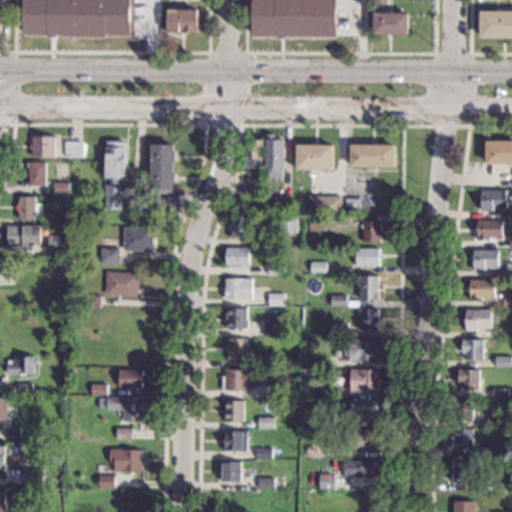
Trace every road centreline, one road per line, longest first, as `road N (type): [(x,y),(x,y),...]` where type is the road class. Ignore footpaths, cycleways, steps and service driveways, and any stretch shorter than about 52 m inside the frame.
road 1 (residential): [(181,511),(184,301),(193,239),(220,160),(230,0)]
road 2 (residential): [(418,511),(423,325),(453,0)]
road 3 (secondary): [(511,75),(0,71)]
road 4 (secondary): [(0,108),(511,106)]
